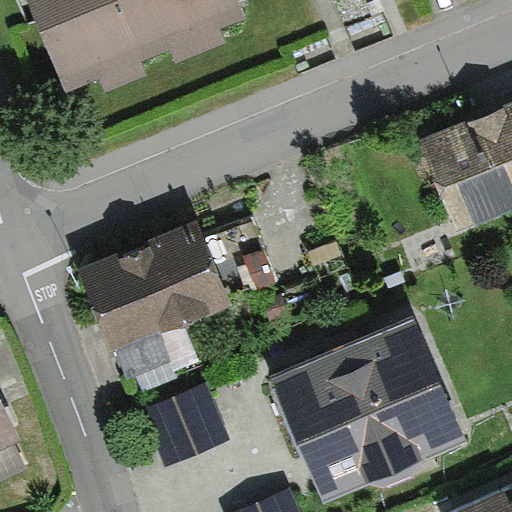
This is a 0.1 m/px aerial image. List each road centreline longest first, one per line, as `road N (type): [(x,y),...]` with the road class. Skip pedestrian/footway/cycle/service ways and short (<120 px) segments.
road 1 (residential): [(511,41),(13,246)]
road 2 (residential): [(13,246),(110,511)]
